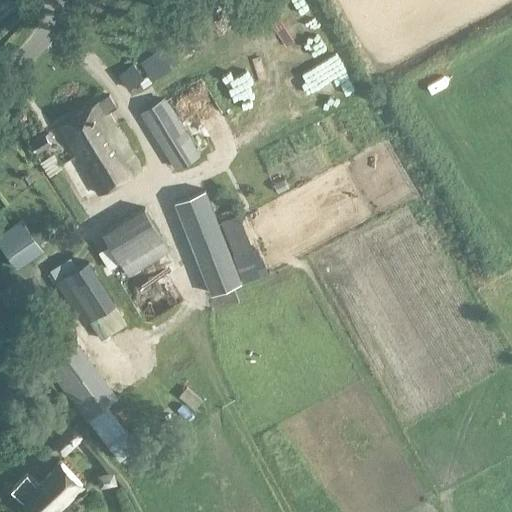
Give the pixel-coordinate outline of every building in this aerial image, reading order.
[(183,30),(158,46),(169,62),(193,45),(183,30)] [(128,89),(144,77),(132,62),(117,73),(128,89)] [(324,120),(363,96),(354,82),(355,81),(344,65),(305,90),(324,120)] [(247,69),(234,79),(251,101),(264,91),(247,69)] [(99,99),(59,126),(99,194),(141,169),(107,112),(116,106),(109,94),(100,100),(99,99)] [(164,97),(140,112),(176,169),(200,153),(164,97)] [(51,143),(45,134),(31,142),(37,152),(51,143)] [(70,182),(83,179),(79,165),(66,168),(70,182)] [(175,199),(211,293),(242,281),(206,187),(175,199)] [(100,252),(110,268),(121,261),(129,275),(170,249),(145,208),(103,233),(111,246),(100,252)] [(217,220),(242,281),(267,271),(260,252),(259,253),(256,244),(251,246),(237,211),(217,220)] [(44,248),(22,217),(0,231),(0,244),(16,268),(44,248)] [(56,281),(66,275),(77,268),(70,256),(50,269),(51,271),(48,273),(54,282),(56,281)] [(100,313),(115,303),(117,302),(90,260),(77,268),(66,275),(84,305),(92,318),(100,313)] [(92,318),(84,305),(75,311),(83,324),(90,319),(92,318)] [(102,339),(112,332),(100,313),(92,318),(90,319),(102,339)] [(118,418),(100,430),(124,465),(142,453),(118,418)] [(72,422),(52,442),(65,455),(85,435),(72,422)] [(12,487),(24,500),(30,507),(29,508),(32,511),(33,510),(35,511),(43,511),(54,502),(59,507),(82,486),(61,463),(38,484),(27,472),(12,487)] [(118,485),(115,472),(98,475),(100,488),(118,485)]
